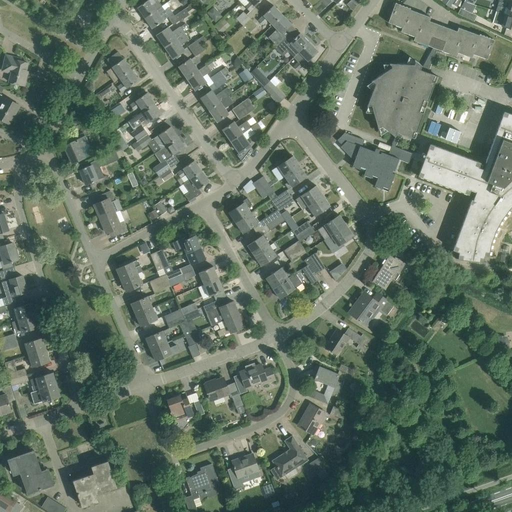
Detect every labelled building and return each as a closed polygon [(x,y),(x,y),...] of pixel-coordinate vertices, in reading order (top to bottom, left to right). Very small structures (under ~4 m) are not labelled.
[(147,0),(138,7),(141,12),(140,13),(140,14),(143,17),(144,18),(144,17),(145,18),(162,6),(158,1),(159,1),(157,0),(147,0)] [(242,0),(241,2),(249,11),(254,6),(255,7),(261,0),(242,0)] [(352,10),(360,0),(350,0),(346,5),(352,10)] [(511,3),(501,0),(499,0),(500,0),(499,0),(496,11),(506,14),(511,16),(511,3)] [(395,3),(388,22),(396,25),(397,23),(403,25),(401,31),(408,34),(409,32),(416,34),(413,40),(421,43),(422,41),(428,43),(427,45),(433,47),(437,49),(442,51),(443,48),(449,51),(448,53),(456,56),(459,50),(465,52),(464,55),(472,58),(474,51),(480,54),(479,56),(487,59),(494,40),(479,34),(479,35),(458,28),(457,31),(429,21),(430,17),(410,10),(410,8),(395,3)] [(268,21),(272,25),(282,15),(273,5),(266,12),(267,12),(258,21),(263,25),(268,21)] [(145,18),(152,28),(168,17),(169,19),(174,16),(168,7),(164,10),(162,6),(145,18)] [(215,22),(222,16),(214,7),(207,12),(215,22)] [(174,16),(169,19),(173,25),(182,19),(183,19),(189,15),(187,11),(185,8),(174,16)] [(477,15),(460,8),(458,14),(474,21),(477,15)] [(79,16),(87,21),(91,14),(83,9),(79,16)] [(496,11),(492,23),(500,25),(511,28),(511,16),(506,14),(496,11)] [(239,29),(243,26),(250,18),(243,12),(236,19),(237,20),(234,24),(239,29)] [(272,25),(276,29),(268,37),(277,46),(287,37),(283,33),(292,24),(282,15),(272,25)] [(243,26),(250,33),(257,26),(250,18),(243,26)] [(215,28),(221,34),(230,26),(224,20),(215,28)] [(168,27),(157,35),(165,47),(185,33),(184,33),(180,27),(172,32),(168,27)] [(165,47),(173,58),(184,50),(180,45),(189,39),(185,33),(165,47)] [(277,46),(275,48),(283,56),(288,51),(289,52),(294,48),(299,52),(309,42),(300,33),(291,41),(287,37),(277,46)] [(192,52),(202,45),(207,41),(203,36),(188,46),(192,52)] [(299,52),(293,57),(298,62),(293,66),(298,71),(308,61),(318,51),(309,42),(299,52)] [(202,45),(192,52),(195,56),(205,49),(202,45)] [(368,104),(367,106),(368,107),(373,109),(374,113),(376,121),(378,127),(378,129),(379,129),(384,127),(387,130),(395,136),(388,155),(399,158),(398,159),(402,161),(409,163),(411,157),(423,161),(424,158),(395,147),(400,133),(414,138),(416,132),(437,76),(428,72),(437,49),(433,47),(430,52),(423,66),(421,66),(422,65),(421,65),(416,61),(415,60),(414,60),(411,64),(406,64),(398,64),(392,63),(389,63),(389,64),(389,69),(385,72),(378,77),(373,80),(371,81),(372,82),(375,86),(373,91),(370,98),(368,104)] [(107,71),(114,81),(131,69),(119,52),(110,58),(114,65),(112,67),(107,71)] [(2,71),(11,73),(9,82),(25,85),(27,76),(25,76),(28,63),(20,61),(21,59),(6,55),(2,71)] [(179,66),(187,78),(198,70),(190,59),(179,66)] [(187,78),(195,90),(206,82),(203,77),(211,71),(210,70),(207,66),(206,65),(198,71),(198,70),(187,78)] [(214,83),(224,76),(229,73),(225,67),(210,78),(214,83)] [(114,81),(114,82),(119,78),(123,83),(117,87),(120,92),(126,88),(127,88),(139,80),(131,69),(114,81)] [(239,73),(243,81),(251,77),(247,69),(239,73)] [(211,85),(214,90),(227,81),(224,76),(214,83),(211,85)] [(269,81),(264,86),(279,102),(284,97),(269,81)] [(201,98),(209,109),(233,93),(228,86),(216,96),(212,90),(201,98)] [(139,106),(143,111),(155,103),(147,92),(135,100),(136,101),(130,105),(134,110),(139,106)] [(209,109),(217,121),(228,114),(224,108),(233,102),(229,96),(233,93),(209,109)] [(20,105),(11,100),(3,95),(0,100),(0,101),(2,103),(0,105),(0,118),(9,124),(20,105)] [(232,109),(236,114),(251,104),(247,98),(232,109)] [(113,108),(119,116),(129,108),(124,101),(113,108)] [(137,141),(147,134),(147,133),(143,127),(150,121),(151,122),(162,114),(155,103),(143,111),(135,117),(141,125),(131,132),(137,141)] [(236,114),(239,120),(255,109),(251,104),(236,114)] [(423,161),(418,176),(419,176),(469,195),(470,190),(476,192),(473,199),(471,198),(452,250),(459,252),(458,259),(484,262),(484,256),(489,256),(491,243),(495,231),(502,219),(509,209),(511,206),(511,113),(504,111),(485,162),(487,162),(484,169),(479,167),(481,162),(431,144),(430,143),(425,158),(423,161)] [(97,122),(104,134),(109,131),(102,119),(97,122)] [(223,129),(231,141),(242,134),(252,127),(247,121),(238,127),(234,121),(223,129)] [(257,123),(252,127),(256,133),(261,129),(257,123)] [(161,149),(166,145),(178,137),(171,126),(153,138),(161,149)] [(73,142),(64,146),(72,163),(85,157),(93,153),(89,143),(88,142),(84,133),(71,139),(73,142)] [(346,141),(362,147),(364,140),(358,138),(349,134),(345,133),(337,140),(342,145),(346,141)] [(152,141),(147,134),(137,141),(142,148),(152,141)] [(231,141),(239,153),(250,145),(246,140),(242,134),(231,141)] [(166,145),(159,151),(165,160),(167,158),(168,159),(174,155),(174,156),(186,148),(178,137),(166,145)] [(137,141),(132,144),(137,151),(142,148),(137,141)] [(346,141),(340,147),(348,154),(349,153),(355,158),(354,161),(352,166),(360,169),(361,166),(366,168),(364,175),(371,178),(372,175),(378,177),(374,186),(382,189),(383,186),(388,188),(387,191),(388,191),(394,176),(395,174),(392,173),(393,170),(395,171),(395,170),(398,159),(399,158),(388,155),(381,152),(380,153),(378,153),(380,149),(376,148),(374,151),(362,147),(346,141)] [(100,158),(100,159),(91,163),(91,165),(86,167),(84,167),(84,168),(80,170),(86,184),(92,182),(95,189),(109,183),(102,166),(119,159),(118,158),(116,151),(100,158)] [(282,171),(285,176),(299,166),(293,157),(293,156),(277,167),(280,172),(282,171)] [(187,174),(190,179),(202,171),(194,160),(182,168),(183,169),(177,173),(181,178),(187,174)] [(159,176),(160,176),(170,169),(164,161),(153,168),(159,176)] [(285,176),(289,181),(285,184),(288,189),(307,176),(306,176),(299,166),(285,176)] [(170,169),(160,176),(160,177),(164,182),(174,175),(170,169)] [(202,171),(190,179),(183,184),(189,192),(185,195),(189,201),(195,197),(196,197),(202,193),(199,189),(209,182),(202,171)] [(160,176),(154,181),(158,186),(164,182),(160,177),(160,176)] [(274,191),(270,186),(263,176),(258,180),(268,195),(274,191)] [(253,183),(263,198),(268,195),(258,180),(253,183)] [(303,209),(308,206),(322,196),(316,186),(316,185),(296,199),(303,209)] [(99,202),(94,204),(100,219),(115,212),(116,212),(112,201),(114,200),(110,190),(97,196),(99,202)] [(286,190),(277,196),(274,191),(268,195),(275,206),(275,205),(290,195),(286,190)] [(278,209),(279,211),(294,201),(290,195),(275,205),(278,209)] [(308,206),(312,211),(310,212),(314,217),(330,206),(330,205),(329,206),(322,196),(308,206)] [(230,213),(236,222),(250,213),(247,208),(252,204),(247,198),(243,201),(244,203),(229,212),(229,213),(230,213)] [(167,211),(160,201),(155,205),(162,214),(167,211)] [(260,221),(264,226),(281,215),(281,214),(279,211),(278,209),(260,221)] [(281,214),(281,215),(285,220),(286,221),(290,218),(286,211),(281,214)] [(100,219),(106,233),(111,231),(114,237),(127,231),(123,221),(119,223),(115,212),(100,219)] [(0,239),(3,238),(1,232),(9,229),(4,213),(0,214),(0,239)] [(236,222),(243,232),(242,232),(243,233),(259,222),(256,217),(254,218),(250,213),(236,222)] [(264,226),(268,232),(285,220),(281,215),(264,226)] [(339,215),(318,230),(325,240),(326,239),(330,236),(346,225),(339,216),(340,215),(339,215)] [(292,231),(296,236),(311,226),(307,221),(292,231)] [(326,239),(325,240),(331,249),(333,249),(337,246),(353,235),(352,235),(346,225),(330,236),(326,239)] [(299,240),(300,242),(314,231),(311,226),(296,236),(299,240)] [(180,239),(173,242),(176,250),(183,247),(186,253),(201,247),(195,235),(188,238),(186,233),(182,235),(180,239)] [(248,245),(255,255),(269,245),(265,240),(267,239),(264,234),(247,245),(248,246),(248,245)] [(284,250),(287,256),(302,246),(300,242),(299,240),(284,250)] [(0,257),(3,269),(13,266),(12,261),(18,259),(13,243),(1,246),(0,244),(0,257)] [(255,255),(261,265),(261,266),(277,255),(274,250),(273,251),(269,245),(255,255)] [(287,256),(291,261),(306,251),(302,246),(287,256)] [(186,253),(191,265),(206,259),(201,247),(186,253)] [(156,252),(163,268),(169,266),(162,249),(156,252)] [(150,254),(157,271),(163,268),(156,252),(150,254)] [(310,256),(320,271),(325,268),(315,253),(310,256)] [(372,281),(385,290),(393,278),(395,280),(405,263),(395,256),(395,258),(390,255),(372,281)] [(304,260),(308,265),(314,275),(320,271),(310,256),(304,260)] [(122,280),(137,273),(143,271),(139,261),(138,259),(116,269),(117,269),(122,280)] [(302,269),(309,279),(312,284),(318,280),(314,275),(308,265),(302,269)] [(172,272),(172,270),(171,266),(169,266),(163,268),(166,274),(168,280),(182,274),(180,268),(172,272)] [(199,272),(204,284),(218,278),(213,266),(199,272)] [(0,270),(0,275),(1,279),(17,274),(14,267),(0,270)] [(267,278),(273,288),(292,275),(289,270),(285,272),(282,267),(266,278),(267,278)] [(122,280),(126,291),(144,284),(141,278),(140,279),(137,273),(122,280)] [(273,288),(280,298),(279,298),(280,298),(302,283),(295,273),(292,275),(273,288)] [(160,277),(149,281),(152,287),(168,280),(166,274),(160,277)] [(168,280),(171,286),(185,280),(182,274),(168,280)] [(23,275),(2,282),(6,297),(3,298),(5,305),(9,304),(17,301),(15,295),(27,291),(23,275)] [(204,284),(209,296),(224,290),(218,278),(204,284)] [(152,287),(155,293),(171,286),(168,280),(152,287)] [(388,301),(386,299),(378,293),(373,299),(364,292),(357,302),(359,303),(351,314),(364,324),(376,307),(381,310),(387,315),(393,306),(387,302),(388,301)] [(132,304),(136,314),(152,308),(150,302),(151,301),(149,296),(131,303),(131,304),(132,304)] [(220,307),(209,312),(215,324),(218,323),(225,320),(225,319),(239,314),(233,301),(220,306),(220,307)] [(180,309),(183,315),(198,308),(195,302),(180,309)] [(17,314),(19,320),(35,315),(32,304),(32,303),(13,309),(15,314),(17,314)] [(136,314),(141,325),(140,325),(141,326),(159,318),(156,313),(155,313),(152,308),(136,314)] [(201,315),(198,308),(183,315),(186,322),(201,315)] [(164,316),(167,322),(183,315),(180,309),(164,316)] [(220,329),(217,330),(217,331),(220,337),(231,332),(244,327),(239,314),(225,319),(225,320),(218,323),(220,329)] [(19,320),(12,322),(14,329),(15,328),(16,333),(39,326),(38,326),(35,315),(19,320)] [(183,315),(167,322),(169,328),(180,323),(186,321),(183,315)] [(190,345),(195,343),(191,332),(188,326),(182,329),(190,345)] [(362,336),(357,333),(348,328),(344,334),(337,329),(333,335),(333,336),(326,347),(338,355),(350,338),(359,344),(356,347),(365,352),(373,340),(363,334),(362,336)] [(191,332),(195,343),(201,340),(196,329),(191,332)] [(147,338),(151,349),(167,342),(164,336),(166,336),(164,330),(146,338),(147,338)] [(0,344),(16,340),(14,333),(0,337),(0,344)] [(27,348),(29,354),(46,349),(42,338),(43,338),(24,343),(26,349),(27,348)] [(18,346),(16,340),(0,344),(0,347),(1,351),(18,346)] [(151,349),(156,360),(155,360),(179,350),(176,345),(169,348),(167,342),(151,349)] [(200,354),(195,343),(190,345),(188,346),(193,357),(200,354)] [(29,354),(31,361),(29,361),(31,367),(50,361),(49,361),(46,349),(29,354)] [(240,373),(233,376),(240,394),(248,391),(246,387),(253,384),(263,381),(264,384),(275,380),(271,367),(263,370),(261,364),(252,367),(253,370),(249,371),(249,370),(241,373),(240,371),(240,372),(240,373)] [(341,364),(339,370),(340,370),(354,376),(356,370),(341,364)] [(339,374),(326,369),(317,365),(314,370),(317,371),(314,379),(328,384),(324,394),(310,389),(310,390),(308,395),(328,403),(332,392),(337,394),(341,383),(337,381),(339,374)] [(8,373),(10,379),(27,374),(25,368),(8,373)] [(32,385),(34,391),(56,384),(53,373),(53,372),(35,378),(36,384),(32,385)] [(27,374),(10,379),(12,386),(15,385),(29,380),(27,374)] [(230,395),(226,386),(223,378),(212,382),(212,380),(206,383),(206,384),(205,385),(207,392),(206,392),(208,396),(209,396),(211,402),(230,395)] [(56,384),(34,391),(31,392),(34,404),(60,396),(60,395),(56,384)] [(0,414),(12,411),(8,399),(14,397),(15,400),(13,392),(11,385),(0,388),(0,414)] [(19,409),(25,407),(20,389),(17,390),(13,391),(13,392),(15,400),(16,399),(19,409)] [(182,399),(180,394),(167,399),(171,411),(170,411),(172,418),(174,417),(186,412),(188,418),(194,416),(187,397),(182,399)] [(240,394),(232,397),(236,408),(244,405),(240,394)] [(199,400),(194,402),(199,416),(205,413),(199,400)] [(313,434),(326,412),(311,403),(306,411),(308,412),(305,417),(304,417),(299,426),(313,434)] [(330,413),(343,418),(346,411),(333,406),(330,413)] [(300,465),(308,460),(293,435),(284,440),(285,441),(290,449),(288,451),(288,452),(285,454),(284,453),(273,460),(277,466),(272,470),(277,479),(289,471),(288,470),(295,466),(294,464),(298,462),(300,465)] [(36,466),(39,465),(37,458),(35,459),(32,451),(8,459),(11,465),(13,465),(16,473),(24,470),(26,476),(25,476),(28,485),(26,486),(28,493),(54,484),(51,477),(49,478),(46,469),(38,472),(36,466)] [(234,467),(228,469),(235,489),(244,486),(243,483),(261,476),(258,470),(253,455),(244,459),(243,457),(233,461),(234,465),(233,465),(234,467)] [(312,467),(307,470),(312,477),(318,473),(324,469),(318,459),(310,464),(312,467)] [(96,476),(90,478),(89,475),(82,477),(83,480),(74,483),(83,506),(89,504),(89,501),(97,498),(94,490),(100,488),(100,489),(109,486),(110,489),(116,486),(108,461),(101,463),(102,465),(93,468),(96,476)] [(185,497),(188,507),(189,511),(193,511),(198,511),(196,507),(194,499),(199,497),(200,497),(199,494),(212,490),(211,487),(219,484),(215,473),(212,463),(200,468),(201,470),(202,472),(197,473),(192,475),(192,476),(186,478),(186,477),(186,478),(192,496),(185,498),(185,497)] [(273,489),(265,492),(267,497),(275,494),(273,489)] [(2,491),(0,494),(0,506),(9,511),(17,501),(2,491)] [(42,507),(46,509),(53,499),(48,497),(42,507)] [(53,499),(46,509),(50,511),(57,502),(53,499)] [(50,511),(57,511),(62,505),(57,502),(50,511)]
